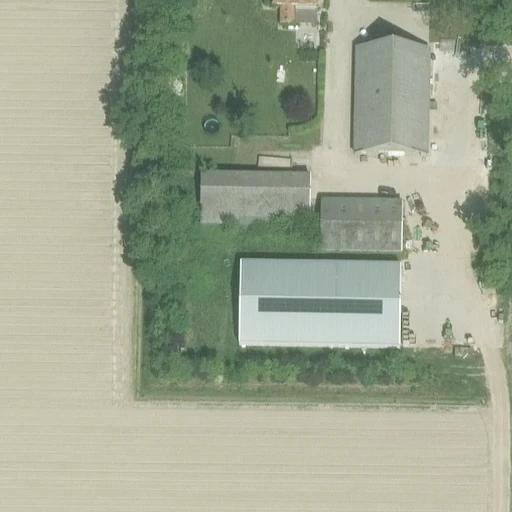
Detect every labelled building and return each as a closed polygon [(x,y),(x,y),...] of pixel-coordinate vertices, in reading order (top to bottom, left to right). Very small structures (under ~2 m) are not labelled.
[(272,7),(272,10),(280,10),(280,26),(293,27),(294,10),(317,11),(316,0),(265,0),(265,7),(272,7)] [(506,25),(506,15),(492,15),(492,25),(506,25)] [(426,158),(429,52),(356,51),(354,156),(426,158)] [(309,229),(310,179),(200,177),(200,227),(309,229)] [(402,255),(403,203),(321,201),(320,254),(402,255)] [(401,270),(240,267),(239,348),(400,351),(401,270)]
